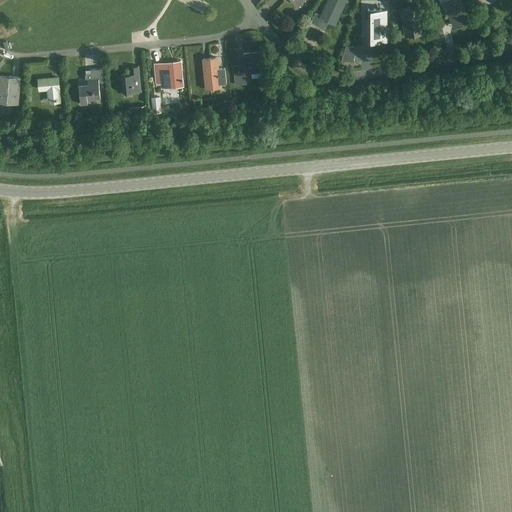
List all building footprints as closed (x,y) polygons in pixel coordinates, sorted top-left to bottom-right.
[(334,23),(344,0),(327,0),(321,14),(316,12),(311,22),(323,27),(326,19),(328,20),(334,23)] [(444,0),(442,2),(454,27),(471,19),(461,0),(444,0)] [(405,35),(424,32),(420,7),(402,10),(405,35)] [(367,18),(365,18),(365,37),(371,37),(371,39),(386,39),(386,10),(381,10),(381,9),(367,9),(367,18)] [(479,28),(484,39),(491,36),(485,25),(479,28)] [(233,65),(235,84),(246,83),(245,72),(263,70),(261,51),(243,53),(244,64),(233,65)] [(343,52),(340,60),(353,60),(353,52),(343,52)] [(225,67),(218,68),(217,57),(204,58),(206,88),(221,87),(221,84),(226,83),(225,67)] [(67,59),(68,66),(81,65),(80,58),(67,59)] [(161,88),(182,85),(180,61),(160,63),(161,76),(156,76),(157,83),(160,83),(161,88)] [(123,92),(141,90),(138,66),(132,66),(133,74),(128,75),(128,73),(121,74),(123,92)] [(87,99),(100,98),(97,68),(96,68),(90,69),(91,77),(85,78),(86,83),(78,84),(80,104),(87,103),(87,99)] [(0,76),(0,99),(17,101),(19,78),(0,76)] [(58,77),(38,78),(39,89),(48,88),(49,99),(53,99),(59,98),(58,87),(59,87),(58,77)] [(159,96),(151,97),(153,112),(161,112),(159,96)]
